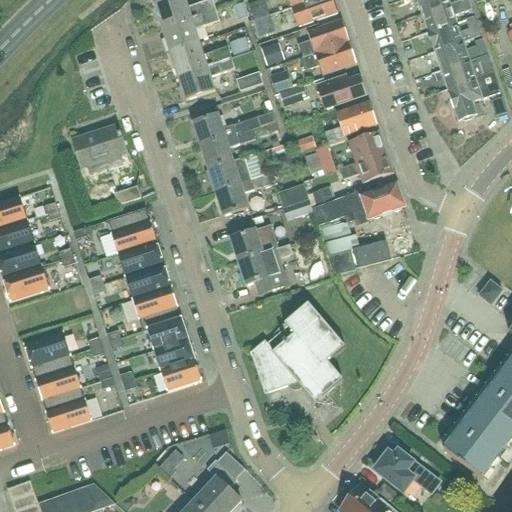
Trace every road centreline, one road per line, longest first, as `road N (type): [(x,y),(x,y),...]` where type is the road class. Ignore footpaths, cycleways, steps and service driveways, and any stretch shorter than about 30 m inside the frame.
road 1 (residential): [(235,391),(116,24)]
road 2 (residential): [(303,503),(417,355),(460,214)]
road 3 (residential): [(460,214),(416,186),(408,171),(350,0)]
road 4 (residential): [(235,391),(40,456)]
road 5 (residential): [(303,503),(263,465),(235,391)]
road 6 (residential): [(40,456),(0,332)]
